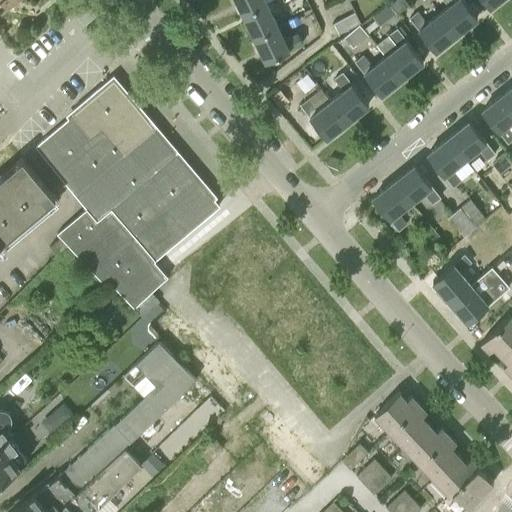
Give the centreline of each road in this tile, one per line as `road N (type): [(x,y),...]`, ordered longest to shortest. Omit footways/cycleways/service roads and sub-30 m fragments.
road 1 (residential): [(511,440),(315,218)]
road 2 (unclassified): [(315,218),(148,17)]
road 3 (residential): [(315,218),(511,59)]
road 4 (unclassified): [(9,131),(148,17)]
